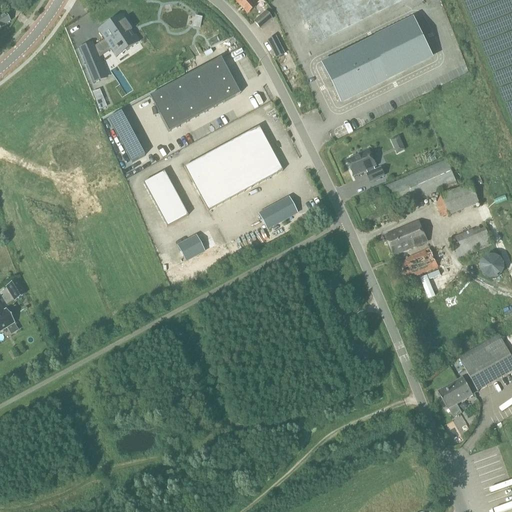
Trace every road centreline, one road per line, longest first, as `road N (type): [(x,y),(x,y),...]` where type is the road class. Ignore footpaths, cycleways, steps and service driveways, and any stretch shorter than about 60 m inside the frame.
road 1 (unclassified): [(461,511),(344,220)]
road 2 (unclassified): [(216,0),(266,60),(344,220)]
road 3 (residential): [(5,64),(89,271)]
road 4 (track): [(240,511),(336,434),(417,396)]
road 5 (track): [(290,251),(350,393),(387,378)]
road 6 (unknown): [(312,58),(423,0)]
